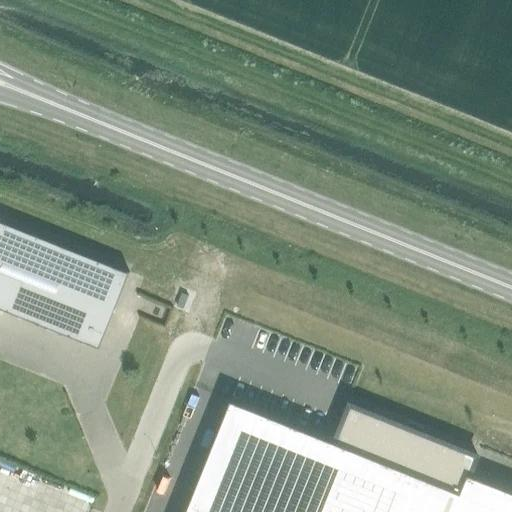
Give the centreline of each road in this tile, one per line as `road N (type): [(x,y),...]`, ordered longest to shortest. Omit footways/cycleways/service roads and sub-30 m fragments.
road 1 (primary): [(4,85),(511,288)]
road 2 (track): [(511,177),(64,0)]
